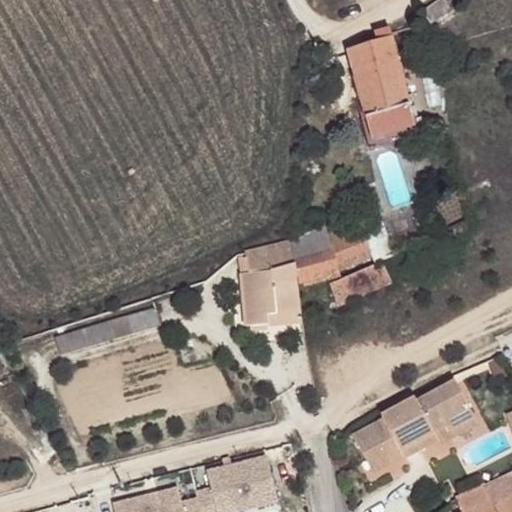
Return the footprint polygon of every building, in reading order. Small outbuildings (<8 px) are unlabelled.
[(443,0),(438,0),(422,12),(431,24),(451,10),(443,0)] [(409,104),(398,59),(390,30),(375,34),(378,43),(349,53),(365,117),(367,116),(408,104),(409,104)] [(408,104),(367,116),(374,138),(414,127),(408,104)] [(360,225),(327,237),(337,271),(373,257),(360,225)] [(291,242),(294,260),(298,288),(338,277),(337,271),(327,237),(324,226),(291,242)] [(291,242),(246,253),(246,257),(249,273),(241,274),(246,327),(268,325),(267,311),(300,308),(298,288),(294,260),(291,242)] [(249,273),(246,257),(238,259),(241,274),(249,273)] [(330,285),(337,306),(391,283),(381,261),(330,285)] [(156,308),(55,338),(60,356),(161,325),(156,308)] [(300,308),(267,311),(268,325),(302,323),(300,308)] [(502,361),(490,366),(496,380),(507,376),(502,361)] [(405,458),(437,441),(438,440),(433,432),(445,426),(448,431),(475,417),(455,381),(417,401),(415,398),(382,416),(384,419),(353,436),(370,467),(400,450),(404,457),(405,458)] [(437,441),(439,445),(478,423),(475,417),(448,431),(445,426),(433,432),(438,440),(437,441)] [(370,467),(373,474),(404,457),(400,450),(370,467)] [(233,511),(279,501),(267,456),(208,471),(212,488),(196,492),(198,499),(201,511),(233,511)] [(511,511),(511,474),(511,473),(484,487),(456,500),(461,511),(511,511)] [(201,511),(198,499),(183,503),(179,488),(156,494),(157,499),(151,501),(150,496),(114,505),(115,511),(201,511)]
